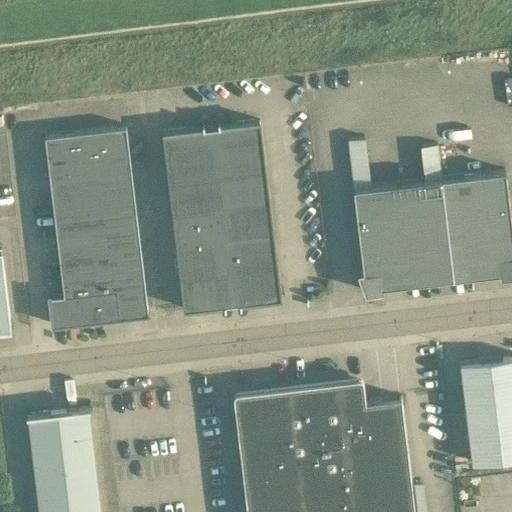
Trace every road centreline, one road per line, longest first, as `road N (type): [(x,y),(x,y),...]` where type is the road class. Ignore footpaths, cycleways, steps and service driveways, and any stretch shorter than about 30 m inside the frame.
road 1 (unknown): [(306,333),(280,97),(255,87),(173,97),(156,111),(174,294)]
road 2 (unclassified): [(0,368),(511,310)]
road 3 (unknown): [(43,363),(21,108)]
